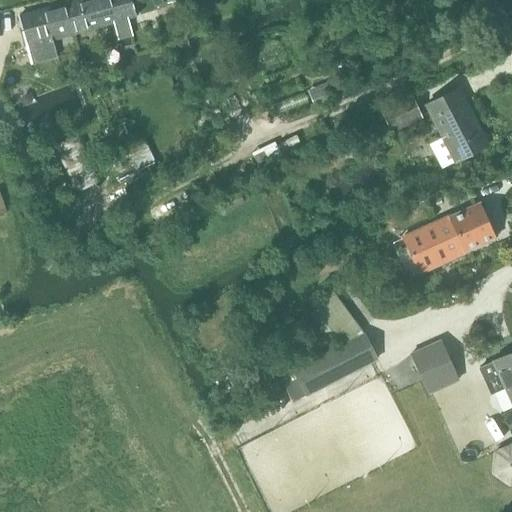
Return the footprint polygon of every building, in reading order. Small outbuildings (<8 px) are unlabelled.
[(132,0),(75,0),(20,16),(34,65),(60,57),(55,39),(115,22),(120,38),(133,34),(128,18),(137,15),(132,0)] [(488,144),(459,88),(427,105),(442,135),(430,142),(442,165),(454,159),(455,160),(488,144)] [(380,109),(388,128),(419,115),(411,95),(380,109)] [(236,190),(214,202),(222,216),(243,204),(236,190)] [(494,238),(479,203),(451,216),(450,214),(402,236),(418,273),(467,251),(467,250),(494,238)] [(358,331),(330,292),(311,307),(339,344),(358,331)] [(363,335),(278,378),(290,401),(375,360),(363,335)] [(407,353),(425,394),(458,381),(440,339),(407,353)] [(511,351),(479,367),(491,393),(505,386),(511,400),(511,351)] [(511,445),(496,453),(495,466),(494,473),(510,484),(511,483),(511,445)]
